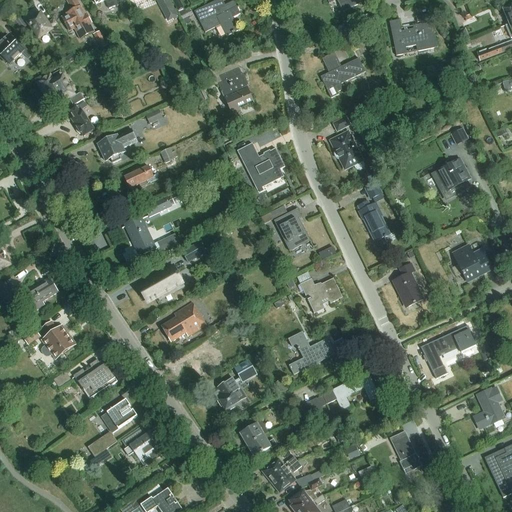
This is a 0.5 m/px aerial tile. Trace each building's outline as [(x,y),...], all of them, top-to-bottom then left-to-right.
[(85,16),(76,0),(68,0),(67,0),(73,11),(68,14),(60,18),(69,33),(76,30),(81,39),(94,32),(90,24),(92,23),(87,15),(85,16)] [(94,0),(96,5),(106,1),(109,9),(117,6),(114,0),(94,0)] [(168,0),(160,0),(158,2),(165,15),(170,13),(173,19),(178,16),(168,0)] [(186,9),(181,0),(179,0),(175,2),(180,12),(186,9)] [(240,14),(237,7),(234,1),(224,6),(221,0),(218,0),(194,12),(205,33),(220,25),(226,36),(233,33),(233,34),(235,33),(235,32),(239,30),(235,22),(233,23),(231,19),(240,14)] [(327,0),(329,4),(337,1),(343,12),(360,4),(358,0),(327,0)] [(127,3),(122,5),(131,23),(136,21),(127,3)] [(193,13),(183,18),(186,25),(196,20),(193,13)] [(48,25),(41,15),(29,23),(39,39),(49,32),(55,40),(58,45),(66,40),(63,35),(53,21),(48,25)] [(400,21),(390,23),(397,57),(438,49),(431,15),(416,18),(418,24),(420,23),(420,25),(413,27),(414,30),(402,32),(400,21)] [(469,42),(464,30),(458,33),(463,44),(469,42)] [(101,32),(95,36),(102,49),(108,46),(101,32)] [(0,54),(10,65),(24,52),(31,60),(36,56),(19,39),(15,43),(9,37),(0,45),(0,54)] [(505,43),(477,54),(480,62),(509,51),(505,43)] [(328,73),(321,77),(331,98),(339,95),(338,92),(345,88),(343,83),(366,72),(359,58),(341,66),(334,52),(321,59),(328,73)] [(219,77),(222,84),(219,85),(231,114),(255,104),(246,83),(247,83),(244,75),(242,75),(240,69),(219,77)] [(51,73),(35,82),(44,98),(48,95),(50,98),(48,99),(52,105),(53,105),(55,107),(77,95),(64,72),(54,78),(51,73)] [(447,101),(442,88),(433,91),(439,104),(447,101)] [(208,99),(203,89),(196,93),(201,102),(208,99)] [(69,100),(73,106),(85,100),(81,93),(69,100)] [(83,137),(95,130),(82,111),(88,107),(85,103),(70,112),(74,118),(72,119),(78,128),(77,130),(79,133),(81,133),(83,137)] [(158,110),(149,114),(153,122),(162,118),(158,110)] [(347,117),(333,124),(337,134),(352,127),(347,117)] [(464,128),(451,135),(456,145),(470,139),(464,128)] [(136,139),(132,129),(98,145),(106,162),(111,159),(113,164),(121,160),(119,156),(125,153),(124,149),(132,145),(130,142),(136,139)] [(331,142),(345,170),(354,166),(355,169),(359,171),(363,169),(364,168),(364,166),(363,165),(348,134),(331,142)] [(263,154),(263,155),(259,157),(252,143),(237,151),(259,194),(264,191),(262,188),(284,177),(280,169),(285,167),(276,148),(270,151),(270,150),(263,154)] [(172,153),(169,148),(160,153),(165,164),(174,159),(174,158),(177,157),(177,156),(178,156),(177,151),(175,152),(175,151),(172,153)] [(445,195),(454,190),(457,196),(469,190),(466,184),(473,180),(461,158),(433,173),(445,195)] [(125,179),(126,181),(125,182),(128,188),(129,187),(130,190),(139,185),(141,188),(149,184),(148,184),(150,183),(151,183),(158,180),(156,174),(153,176),(149,167),(142,170),(140,167),(132,171),(134,175),(125,179)] [(377,183),(365,190),(370,200),(383,194),(377,183)] [(371,207),(368,201),(357,206),(360,212),(358,213),(362,220),(365,219),(371,233),(370,234),(374,243),(386,237),(389,245),(393,243),(390,235),(380,215),(381,214),(376,204),(371,207)] [(155,204),(145,208),(149,218),(159,214),(155,204)] [(284,207),(267,215),(271,222),(287,214),(284,207)] [(301,217),(297,209),(274,221),(290,252),(311,241),(299,218),(301,217)] [(156,249),(141,219),(125,226),(140,256),(156,249)] [(200,243),(182,253),(188,264),(206,254),(200,243)] [(488,255),(485,249),(473,255),(469,246),(454,254),(468,282),(492,270),(486,257),(488,255)] [(412,274),(416,272),(411,264),(400,269),(403,276),(393,282),(406,309),(425,300),(412,274)] [(148,283),(138,289),(147,303),(157,297),(158,299),(183,283),(178,274),(173,266),(171,267),(159,275),(160,276),(155,279),(155,277),(147,282),(148,283)] [(311,272),(300,277),(303,283),(314,279),(311,272)] [(35,288),(34,287),(21,294),(33,313),(45,306),(43,303),(59,293),(50,279),(35,288)] [(302,295),(304,294),(314,315),(325,309),(323,305),(330,302),(331,304),(343,299),(333,279),(321,285),(321,284),(314,286),(311,280),(298,287),(302,295)] [(295,287),(291,280),(285,283),(289,290),(295,287)] [(6,282),(0,285),(0,297),(4,302),(14,295),(6,282)] [(281,301),(274,305),(277,310),(284,306),(281,301)] [(175,315),(177,318),(162,327),(172,343),(186,334),(188,337),(206,326),(193,303),(175,315)] [(218,324),(210,328),(214,334),(221,330),(218,324)] [(77,345),(63,327),(43,342),(47,347),(43,350),(43,351),(43,354),(45,357),(47,357),(49,357),(52,355),(56,360),(77,345)] [(443,367),(438,356),(459,346),(462,353),(477,347),(469,331),(470,330),(468,327),(422,348),(427,361),(432,372),(436,380),(447,375),(443,367)] [(35,328),(23,337),(31,347),(43,338),(35,328)] [(292,349),(296,346),(303,359),(288,367),(293,376),(335,355),(327,339),(310,348),(303,333),(287,340),(292,349)] [(203,358),(191,366),(200,379),(225,362),(209,339),(195,347),(203,358)] [(239,391),(236,384),(240,382),(242,385),(258,376),(249,360),(233,369),(239,379),(234,382),(232,379),(218,388),(220,391),(216,394),(220,400),(218,403),(221,408),(224,407),(228,413),(234,409),(233,407),(240,402),(235,393),(239,391)] [(110,387),(117,382),(105,364),(101,366),(98,361),(90,366),(91,368),(84,373),(83,371),(74,377),(90,400),(110,387)] [(74,381),(68,373),(56,381),(61,389),(74,381)] [(323,396),(327,405),(336,401),(340,409),(341,408),(342,411),(351,407),(347,398),(364,390),(370,402),(380,397),(368,373),(323,396)] [(475,418),(480,430),(491,425),(505,419),(498,404),(503,402),(499,393),(494,396),(492,390),(478,396),(485,413),(475,418)] [(107,412),(101,416),(113,433),(138,416),(126,399),(120,404),(118,401),(110,406),(112,409),(107,412)] [(324,413),(317,399),(311,402),(316,413),(318,417),(324,413)] [(310,416),(316,413),(311,402),(305,405),(310,416)] [(305,418),(310,416),(305,405),(300,408),(305,418)] [(256,423),(256,424),(239,435),(247,446),(264,436),(269,433),(265,427),(261,420),(256,423)] [(341,425),(332,430),(339,444),(349,438),(341,425)] [(145,468),(164,455),(149,433),(146,435),(144,432),(132,440),(134,443),(123,451),(128,457),(135,453),(145,468)] [(110,433),(87,448),(94,458),(117,443),(110,433)] [(404,471),(411,468),(413,471),(422,466),(416,454),(415,455),(407,439),(404,433),(391,439),(401,462),(400,462),(404,471)] [(273,440),(268,443),(264,436),(247,446),(254,458),(270,448),(271,449),(277,446),(273,440)] [(358,456),(354,446),(347,449),(351,459),(358,456)] [(511,446),(485,459),(503,499),(511,494),(511,492),(507,482),(511,479),(511,446)] [(100,455),(86,465),(90,471),(104,462),(100,455)] [(268,477),(272,483),(299,462),(294,457),(286,463),(288,467),(286,469),(279,460),(264,472),(265,474),(265,476),(267,478),(268,477)] [(294,474),(302,467),(299,462),(272,483),(276,488),(275,489),(277,492),(279,491),(280,494),(296,481),(289,473),(292,471),(294,474)] [(314,482),(320,479),(325,477),(322,471),(311,477),(314,482)] [(310,491),(304,494),(303,493),(291,502),(294,506),(291,508),(293,509),(292,510),(293,511),(299,511),(312,503),(308,499),(317,493),(316,490),(323,486),(320,479),(314,482),(308,485),(310,491)] [(161,511),(181,511),(184,511),(168,487),(151,499),(146,493),(121,510),(121,511),(134,511),(140,508),(142,511),(151,511),(158,508),(161,511)] [(315,504),(317,506),(325,500),(322,495),(312,503),(299,511),(318,511),(313,505),(315,504)] [(351,499),(332,508),(333,511),(343,511),(352,508),(354,507),(351,499)]
